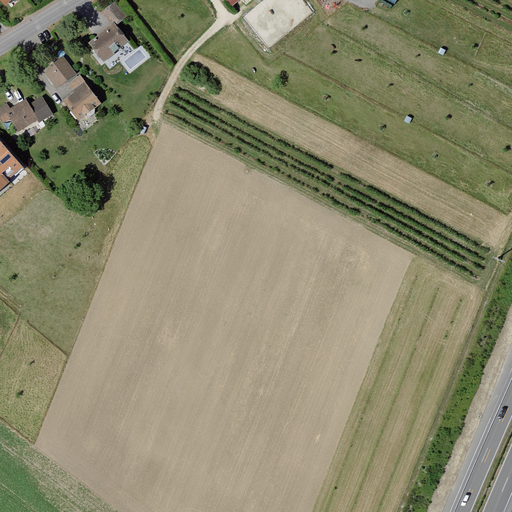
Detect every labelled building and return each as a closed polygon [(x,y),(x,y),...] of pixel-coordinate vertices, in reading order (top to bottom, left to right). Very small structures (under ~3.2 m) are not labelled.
[(113,22),(87,40),(101,60),(127,42),(113,22)] [(60,55),(42,70),(56,88),(75,74),(60,55)] [(72,90),(83,82),(78,76),(67,84),(72,90)] [(98,103),(83,82),(72,90),(61,98),(75,119),(98,103)] [(7,103),(0,106),(0,121),(6,118),(17,136),(53,116),(43,98),(26,107),(22,101),(9,108),(7,103)]
